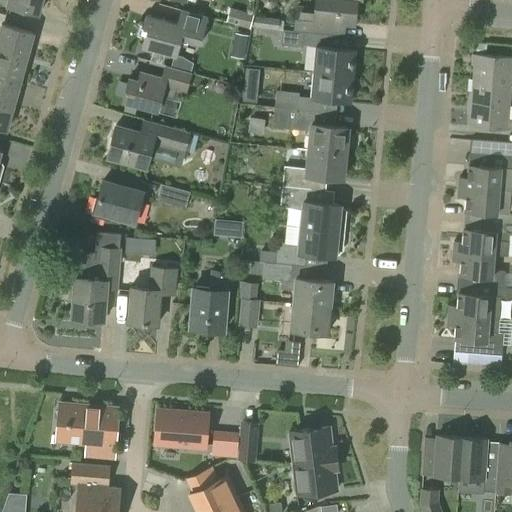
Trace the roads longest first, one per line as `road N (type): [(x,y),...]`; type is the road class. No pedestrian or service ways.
road 1 (unclassified): [(402,395),(437,8)]
road 2 (residential): [(2,360),(102,0)]
road 3 (residential): [(402,395),(141,372)]
road 4 (residential): [(141,372),(2,360)]
road 5 (residential): [(141,372),(131,511)]
